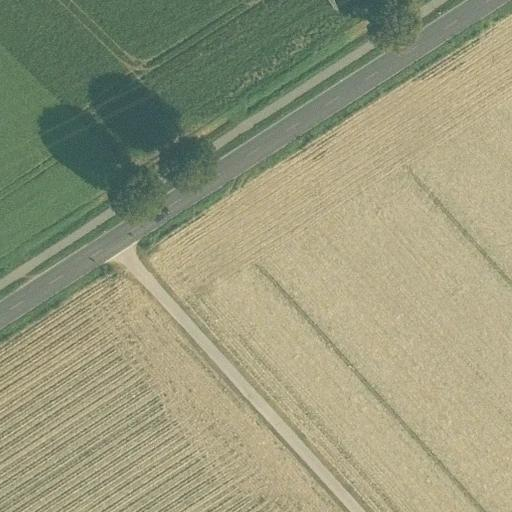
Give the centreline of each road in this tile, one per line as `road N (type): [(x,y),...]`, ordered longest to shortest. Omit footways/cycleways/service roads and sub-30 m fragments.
road 1 (tertiary): [(0,313),(488,0)]
road 2 (track): [(355,511),(113,239)]
